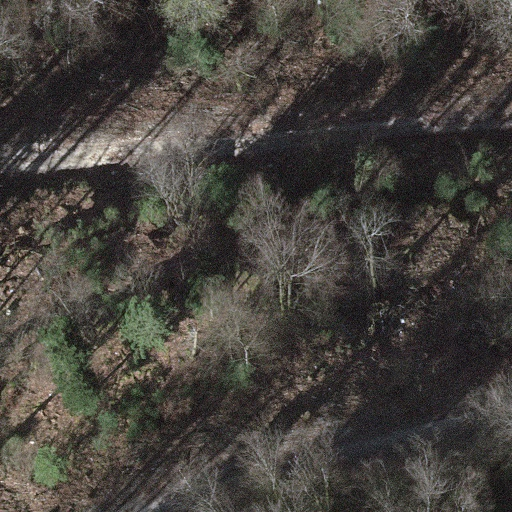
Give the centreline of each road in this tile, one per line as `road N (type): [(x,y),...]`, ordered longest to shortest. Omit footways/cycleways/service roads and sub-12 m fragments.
road 1 (track): [(0,190),(511,106)]
road 2 (track): [(511,386),(134,473),(63,511)]
